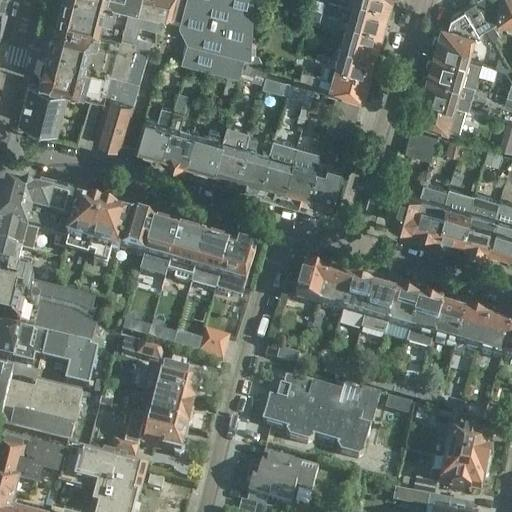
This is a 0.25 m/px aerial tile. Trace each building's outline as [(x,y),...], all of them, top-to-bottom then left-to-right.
[(160,15),(105,0),(60,0),(55,20),(106,33),(121,37),(133,39),(132,46),(148,50),(151,39),(136,35),(139,24),(156,28),(159,17),(160,15)] [(105,0),(160,15),(159,17),(170,20),(169,22),(170,22),(176,0),(105,0)] [(176,0),(170,22),(177,24),(185,41),(180,60),(239,76),(243,62),(244,57),(251,57),(252,0),(176,0)] [(324,0),(322,10),(382,27),(385,17),(388,16),(390,9),(388,6),(389,4),(375,0),(348,0),(347,6),(324,0)] [(492,24),(477,0),(469,5),(485,28),(492,39),(499,35),(492,24)] [(476,0),(477,0),(492,24),(496,21),(499,0),(476,0)] [(511,0),(499,0),(496,21),(511,23),(511,0)] [(441,24),(435,48),(469,58),(476,35),(474,34),(479,32),(485,28),(469,5),(450,18),(447,26),(441,24)] [(322,10),(319,19),(346,27),(342,41),(375,50),(376,50),(376,49),(379,47),(381,40),(380,37),(382,27),(322,10)] [(55,20),(46,56),(89,67),(90,67),(110,73),(112,68),(140,76),(148,50),(132,46),(133,39),(121,37),(106,33),(55,20)] [(341,40),(334,64),(368,73),(371,63),(374,62),(376,55),(374,53),(375,50),(342,41),(341,40)] [(435,48),(428,71),(462,81),(474,85),(481,61),(469,58),(435,48)] [(314,58),(325,61),(327,61),(329,54),(317,51),(314,58)] [(89,67),(46,56),(46,58),(42,57),(38,71),(42,72),(39,82),(81,92),(80,96),(103,103),(105,93),(131,101),(133,101),(140,76),(112,68),(110,73),(90,67),(89,67)] [(168,70),(180,73),(182,64),(170,61),(168,70)] [(301,70),(298,78),(314,83),(362,97),(365,86),(367,85),(369,78),(368,76),(368,73),(334,64),(327,61),(325,61),(322,73),(315,72),(315,74),(301,70)] [(243,62),(239,76),(263,83),(265,75),(267,69),(243,62)] [(428,71),(421,94),(465,107),(464,108),(468,109),(474,85),(462,81),(428,71)] [(284,80),(265,75),(263,83),(262,86),(281,91),(284,80)] [(227,76),(223,91),(232,94),(236,79),(227,76)] [(302,99),(299,111),(304,112),(309,96),(311,88),(290,82),(286,94),(302,99)] [(29,83),(19,122),(57,132),(67,93),(29,83)] [(105,93),(103,103),(93,138),(119,145),(131,101),(105,93)] [(421,94),(414,118),(458,131),(464,108),(465,107),(421,94)] [(359,101),(336,95),(333,106),(356,113),(359,101)] [(304,112),(306,113),(315,115),(319,99),(309,96),(304,112)] [(511,97),(506,96),(502,107),(511,109),(511,97)] [(144,117),(135,150),(136,150),(138,153),(141,154),(143,152),(159,157),(159,158),(171,117),(173,110),(170,110),(171,109),(160,106),(156,120),(144,117)] [(356,113),(333,106),(329,118),(353,124),(356,113)] [(171,117),(159,158),(171,161),(173,165),(177,166),(181,164),(183,165),(184,165),(184,164),(194,131),(178,126),(180,119),(181,119),(183,112),(173,109),(173,110),(171,117)] [(353,124),(329,118),(326,130),(349,136),(353,124)] [(511,121),(506,120),(501,136),(511,138),(511,121)] [(83,122),(77,143),(78,143),(91,147),(93,138),(96,126),(83,122)] [(184,164),(184,165),(192,167),(193,170),(196,171),(199,169),(211,173),(212,172),(221,138),(217,137),(219,130),(209,128),(207,135),(194,131),(184,164)] [(437,136),(411,128),(405,151),(430,159),(437,136)] [(221,138),(212,172),(236,179),(248,135),(236,132),(233,142),(221,138)] [(248,135),(236,179),(259,185),(273,137),(272,137),(268,152),(254,148),(257,138),(248,135)] [(273,137),(259,185),(281,192),(283,192),(293,159),(291,158),(278,155),(283,140),(273,137)] [(462,142),(448,139),(444,153),(459,156),(462,142)] [(501,153),(487,149),(483,160),(483,161),(498,165),(501,153)] [(293,159),(283,192),(307,199),(316,166),(315,165),(305,163),(293,159)] [(316,166),(307,199),(331,206),(340,173),(341,167),(326,163),(317,161),(316,166)] [(6,182),(0,203),(31,211),(57,217),(66,220),(74,192),(41,183),(39,191),(36,190),(23,187),(6,182)] [(420,193),(410,227),(435,234),(445,200),(447,192),(445,191),(446,190),(423,183),(420,193)] [(394,186),(384,220),(410,227),(420,193),(394,186)] [(445,200),(435,234),(439,235),(439,239),(445,240),(447,238),(460,241),(469,208),(474,193),(473,193),(449,186),(447,192),(445,200)] [(469,208),(460,241),(485,249),(494,215),(499,201),(474,193),(469,208)] [(494,215),(485,249),(488,250),(489,253),(494,254),(497,252),(510,256),(511,248),(511,204),(499,201),(494,215)] [(0,203),(0,204),(0,224),(38,234),(38,233),(55,237),(55,238),(66,241),(67,239),(67,238),(67,236),(70,226),(60,223),(57,233),(53,232),(57,217),(31,211),(0,203)] [(67,238),(67,239),(69,240),(67,252),(86,257),(87,254),(100,210),(76,203),(70,226),(67,236),(67,238)] [(100,210),(87,254),(94,256),(92,265),(106,269),(110,252),(116,254),(127,218),(113,214),(112,211),(105,208),(103,211),(100,210)] [(127,218),(116,254),(117,254),(118,251),(143,258),(152,225),(145,223),(145,222),(142,219),(131,216),(128,217),(128,218),(127,218)] [(0,224),(0,245),(21,251),(32,254),(38,234),(0,224)] [(143,258),(138,275),(164,282),(167,274),(173,251),(179,233),(168,230),(166,226),(159,224),(155,226),(152,225),(143,258)] [(173,251),(167,274),(175,276),(174,280),(190,284),(194,273),(203,238),(179,231),(173,251)] [(66,241),(55,238),(53,247),(65,250),(66,241)] [(194,273),(190,284),(215,291),(219,280),(228,247),(227,247),(225,243),(218,241),(214,243),(203,240),(204,239),(203,238),(194,273)] [(0,245),(0,268),(27,275),(30,264),(19,261),(21,251),(0,245)] [(219,280),(215,291),(241,299),(243,294),(245,287),(254,254),(253,251),(241,248),(238,249),(238,250),(228,247),(219,280)] [(60,273),(42,268),(39,280),(57,285),(60,273)] [(303,268),(294,300),(318,306),(327,275),(303,268)] [(11,279),(0,276),(0,324),(32,333),(90,348),(95,329),(90,328),(93,318),(89,317),(93,303),(80,297),(31,285),(33,279),(12,274),(11,279)] [(327,275),(318,306),(340,313),(349,282),(346,281),(345,277),(339,276),(336,278),(327,275)] [(349,282),(340,313),(363,319),(372,288),(362,285),(361,282),(354,280),(352,282),(349,282)] [(363,319),(360,331),(383,338),(386,326),(395,295),(392,294),(391,290),(385,289),(382,291),(372,288),(363,319)] [(383,338),(383,339),(406,345),(409,333),(418,301),(408,298),(409,296),(398,293),(397,295),(395,295),(386,326),(383,338)] [(406,345),(405,346),(428,352),(432,339),(441,308),(438,307),(439,304),(428,301),(427,304),(418,301),(409,333),(406,345)] [(441,308),(432,339),(455,346),(464,314),(454,311),(453,308),(447,306),(444,309),(441,308)] [(456,346),(453,355),(463,357),(465,349),(478,352),(487,321),(484,320),(483,317),(476,315),(474,317),(464,314),(455,346),(456,346)] [(487,321),(478,352),(501,359),(510,327),(500,325),(499,321),(493,320),(490,322),(487,321)] [(0,358),(33,367),(34,360),(68,369),(64,385),(88,391),(97,353),(90,352),(91,349),(0,326),(0,358)] [(511,328),(510,327),(501,359),(511,362),(511,328)] [(106,353),(110,337),(95,332),(90,348),(106,353)] [(197,355),(217,360),(223,340),(203,334),(197,355)] [(125,341),(122,353),(136,357),(159,363),(163,351),(139,344),(125,341)] [(279,350),(276,360),(296,366),(299,355),(279,350)] [(323,376),(346,383),(350,370),(327,362),(323,376)] [(154,384),(151,395),(193,406),(198,389),(201,387),(202,381),(200,378),(196,377),(193,379),(162,371),(152,368),(149,381),(154,382),(159,380),(158,385),(154,384)] [(0,427),(69,444),(73,428),(75,429),(79,413),(77,413),(81,396),(35,385),(34,391),(10,385),(12,376),(0,373),(0,427)] [(371,378),(368,388),(391,395),(391,394),(394,385),(371,378)] [(380,396),(361,391),(357,408),(352,406),(351,410),(349,409),(348,413),(338,410),(342,395),(286,379),(283,390),(279,388),(275,401),(268,399),(261,425),(284,431),(288,440),(305,445),(313,441),(314,439),(337,446),(337,447),(339,455),(357,460),(365,455),(364,451),(370,428),(375,413),(380,396)] [(417,391),(394,384),(394,385),(391,394),(414,401),(417,391)] [(441,397),(417,391),(414,401),(438,408),(441,397)] [(152,408),(149,420),(187,430),(188,429),(191,426),(193,420),(190,417),(193,406),(151,395),(148,407),(152,408)] [(464,405),(447,401),(444,410),(461,415),(464,405)] [(467,407),(464,416),(482,422),(483,422),(485,412),(467,407)] [(506,414),(486,408),(485,412),(483,422),(503,427),(506,414)] [(126,414),(115,410),(112,419),(124,422),(126,414)] [(474,423),(451,417),(448,429),(470,435),(474,423)] [(187,430),(149,420),(145,418),(141,432),(146,433),(142,446),(173,454),(175,458),(179,459),(184,456),(185,452),(182,449),(187,430)] [(448,434),(446,447),(449,448),(447,460),(489,469),(491,459),(489,456),(490,452),(488,452),(490,442),(480,440),(480,438),(461,434),(460,436),(448,434)] [(114,443),(111,454),(135,460),(138,448),(114,443)] [(0,511),(44,511),(49,498),(55,500),(55,498),(56,498),(57,492),(81,499),(83,493),(94,496),(89,511),(133,511),(144,474),(83,458),(66,453),(63,462),(0,445),(0,511)] [(271,511),(272,511),(265,509),(267,499),(292,505),(297,486),(313,491),(319,470),(264,455),(260,472),(251,469),(247,482),(252,484),(247,504),(241,503),(238,511),(271,511)] [(396,490),(395,491),(436,500),(439,486),(450,488),(450,489),(469,493),(469,492),(480,494),(482,484),(483,484),(484,480),(487,478),(489,469),(447,460),(444,473),(441,472),(438,484),(416,480),(415,484),(397,481),(396,490)] [(146,488),(161,491),(163,482),(149,479),(146,488)] [(426,510),(425,511),(447,511),(450,502),(429,498),(426,510)]
